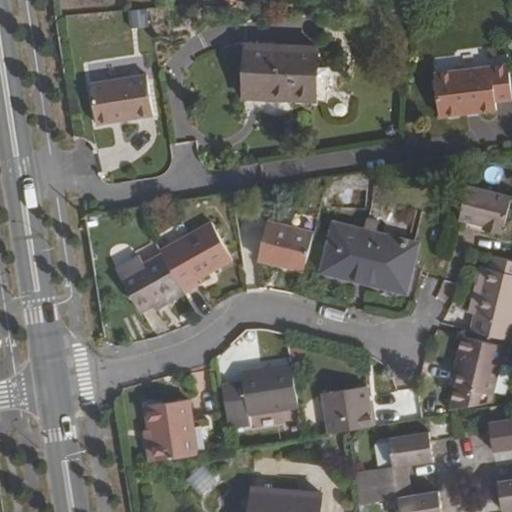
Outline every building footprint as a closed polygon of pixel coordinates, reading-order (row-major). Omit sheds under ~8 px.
[(318,48),(246,45),(243,98),(283,100),(283,98),(316,99),(318,48)] [(434,73),(440,116),(496,109),(495,101),(511,98),(511,92),(509,64),(434,73)] [(150,76),(92,85),(98,126),(157,117),(150,76)] [(511,197),(467,186),(459,220),(483,225),(481,230),(502,235),(511,197)] [(364,231),(334,224),(322,271),(358,281),(359,278),(407,290),(417,244),(374,234),(378,221),(367,219),(364,231)] [(314,233),(267,222),(258,260),(304,272),(314,233)] [(162,254),(181,288),(184,293),(198,285),(195,281),(233,260),(210,223),(161,251),(162,254)] [(162,254),(121,277),(140,312),(154,305),(153,304),(181,288),(162,254)] [(511,261),(493,256),(490,269),(488,268),(475,315),(470,331),(509,341),(511,330),(511,261)] [(488,268),(481,266),(469,312),(475,315),(488,268)] [(181,288),(153,304),(154,305),(155,310),(184,293),(181,288)] [(505,347),(460,336),(457,352),(463,354),(456,386),(449,410),(492,404),(505,347)] [(463,354),(457,352),(449,384),(456,386),(463,354)] [(243,381),(222,385),(229,428),(251,425),(249,415),(299,408),(292,363),(241,372),(243,381)] [(366,386),(323,393),(329,433),(347,431),(359,429),(373,426),(366,386)] [(189,400),(147,406),(150,435),(146,435),(151,463),(198,455),(189,400)] [(511,418),(489,422),(491,435),(494,453),(511,449),(511,418)] [(429,431),(388,438),(393,466),(371,470),(374,487),(410,481),(407,468),(434,462),(432,445),(429,431)] [(185,479),(200,496),(215,482),(200,465),(185,479)] [(511,478),(498,481),(503,511),(505,511),(511,510),(511,478)] [(410,481),(374,487),(376,502),(398,499),(400,511),(442,511),(439,490),(412,495),(410,481)] [(320,511),(322,494),(252,488),(249,511),(320,511)]
